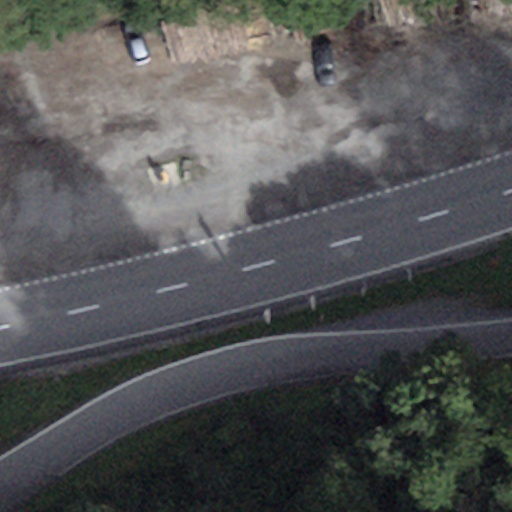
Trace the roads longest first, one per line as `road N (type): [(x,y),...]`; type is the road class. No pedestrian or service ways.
road 1 (tertiary): [(0,485),(100,422),(234,372),(511,332)]
road 2 (primary): [(0,330),(345,243),(511,191)]
